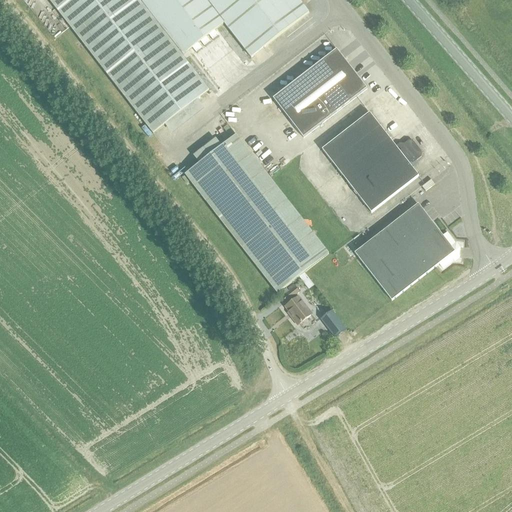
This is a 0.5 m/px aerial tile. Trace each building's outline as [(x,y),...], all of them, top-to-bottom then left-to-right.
[(298,0),(49,0),(143,120),(154,134),(164,126),(172,120),(197,101),(210,91),(183,56),(225,24),(251,58),(309,13),(298,0)] [(338,50),(275,97),(306,139),(369,92),(338,50)] [(370,113),(361,120),(322,150),(372,214),(419,177),(411,166),(422,157),(422,153),(413,142),(409,141),(398,150),(370,113)] [(187,185),(191,182),(278,294),(329,255),(237,135),(182,178),(187,185)] [(355,254),(392,301),(440,265),(443,269),(454,261),(455,262),(459,258),(460,248),(457,243),(456,244),(448,233),(443,237),(418,205),(355,254)] [(306,275),(301,279),(309,291),(315,287),(306,275)] [(300,293),(295,287),(283,297),(287,303),(300,293)] [(286,308),(293,317),(292,318),(298,326),(312,315),(299,298),(286,308)] [(347,330),(332,311),(321,320),(336,339),(347,330)] [(293,337),(303,332),(300,326),(290,331),(293,337)]
